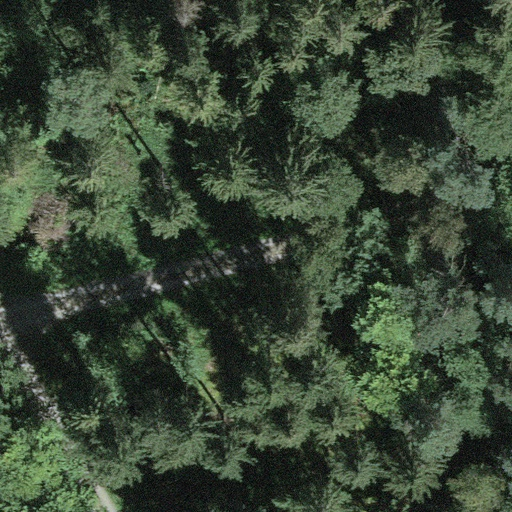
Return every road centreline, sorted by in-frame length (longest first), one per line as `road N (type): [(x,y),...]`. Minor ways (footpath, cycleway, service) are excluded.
road 1 (track): [(0,321),(511,191)]
road 2 (track): [(97,511),(0,351)]
